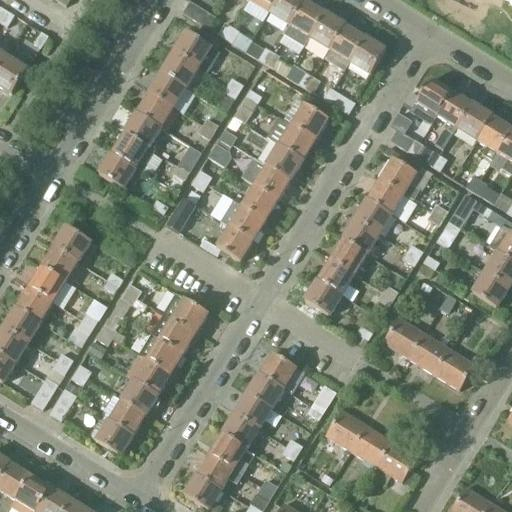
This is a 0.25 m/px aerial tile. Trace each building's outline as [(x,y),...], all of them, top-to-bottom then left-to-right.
[(52,0),(68,9),(73,0),(52,0)] [(251,0),(250,3),(249,3),(243,12),(265,25),(270,16),(279,0),(251,0)] [(290,28),(305,4),(297,0),(279,0),(270,16),(290,28)] [(310,41),(325,17),(305,4),(290,28),(284,37),(304,49),(310,40),(310,41)] [(215,20),(192,5),(191,5),(184,16),(208,31),(215,20)] [(9,15),(1,10),(0,12),(0,24),(2,26),(9,15)] [(16,19),(9,15),(2,26),(9,30),(16,19)] [(310,41),(330,53),(345,29),(325,17),(310,41)] [(226,26),(219,38),(226,42),(233,30),(226,26)] [(330,53),(351,66),(366,42),(345,29),(330,53)] [(233,30),(226,42),(233,47),(240,35),(233,30)] [(198,71),(206,75),(208,76),(221,56),(187,35),(174,56),(198,71)] [(35,47),(42,51),(49,40),(42,36),(35,47)] [(386,55),(366,42),(351,66),(372,78),(386,55)] [(266,51),(259,63),(266,67),(273,55),(266,51)] [(273,55),(266,67),(273,71),(280,60),(273,55)] [(194,96),(206,75),(198,71),(174,56),(162,76),(186,91),(194,96)] [(7,61),(0,72),(0,89),(13,97),(28,74),(7,61)] [(162,76),(149,97),(173,111),(186,91),(162,76)] [(307,76),(300,88),(307,92),(314,80),(307,76)] [(314,80),(307,92),(314,96),(321,85),(314,80)] [(232,81),(227,89),(239,96),(244,88),(232,81)] [(426,111),(437,119),(452,95),(432,82),(410,117),(418,122),(426,111)] [(239,96),(227,89),(223,95),(214,108),(227,116),(239,96)] [(356,107),(354,106),(330,91),(323,103),(349,118),(356,107)] [(246,100),(258,107),(262,100),(251,93),(246,100)] [(437,119),(458,131),(473,108),(452,95),(437,119)] [(137,117),(161,132),(173,111),(149,97),(137,117)] [(234,120),(242,124),(246,126),(258,107),(246,100),(234,120)] [(292,129),(316,143),(328,122),(305,108),(292,129)] [(478,144),(493,120),(473,108),(458,131),(478,144)] [(148,152),(149,151),(161,132),(137,117),(124,137),(148,152)] [(399,117),(391,129),(399,133),(400,134),(405,137),(412,125),(399,117)] [(494,163),(498,156),(511,134),(511,131),(493,120),(478,144),(487,149),(483,157),(493,163),(494,163)] [(203,129),(214,136),(219,129),(207,122),(203,129)] [(199,137),(210,143),(214,136),(203,129),(199,137)] [(303,163),(316,143),(292,129),(280,149),(303,163)] [(225,133),(221,140),(233,148),(237,140),(225,133)] [(392,144),(410,156),(417,145),(405,137),(400,134),(399,133),(392,144)] [(511,177),(511,134),(498,156),(494,163),(493,163),(490,169),(499,175),(502,171),(511,178),(511,177)] [(148,152),(124,137),(112,157),(136,172),(143,160),(149,164),(154,155),(149,151),(148,152)] [(229,155),(233,148),(221,140),(217,148),(229,155)] [(417,160),(423,149),(417,145),(410,156),(417,160)] [(291,183),(303,163),(280,149),(267,169),(291,183)] [(434,155),(427,166),(434,171),(441,160),(434,155)] [(136,172),(112,157),(99,178),(123,192),(136,172)] [(448,164),(441,160),(434,171),(441,175),(448,164)] [(178,169),(190,177),(194,169),(182,162),(178,169)] [(382,183),(405,198),(418,178),(394,163),(382,183)] [(174,177),(185,184),(190,177),(178,169),(174,177)] [(291,183),(267,169),(255,189),(279,204),(291,183)] [(474,196),(481,185),(482,184),(481,183),(485,176),(479,172),(475,179),(473,179),(466,191),(474,196)] [(201,173),(196,181),(208,188),(212,181),(201,173)] [(204,195),(208,188),(196,181),(192,188),(204,195)] [(382,183),(369,203),(393,218),(405,198),(382,183)] [(482,184),(481,185),(474,196),(481,200),(488,188),(482,184)] [(266,224),(279,204),(255,189),(243,209),(243,210),(266,224)] [(196,207),(201,199),(192,193),(187,201),(196,207)] [(167,229),(179,236),(196,209),(184,201),(167,228),(167,229)] [(357,224),(380,238),(393,218),(369,203),(357,224)] [(157,204),(153,210),(164,217),(169,211),(157,204)] [(230,230),(253,244),(266,224),(243,210),(243,209),(234,204),(221,224),(230,230)] [(434,215),(445,222),(450,215),(438,208),(434,215)] [(429,222),(441,230),(445,222),(434,215),(429,222)] [(466,226),(455,219),(451,226),(462,233),(466,226)] [(357,224),(344,244),(368,258),(380,238),(357,224)] [(462,233),(451,226),(446,233),(457,240),(462,233)] [(499,257),(511,264),(511,235),(511,234),(503,228),(489,250),(499,256),(499,257)] [(68,230),(55,251),(87,271),(88,271),(101,251),(91,245),(92,244),(68,230)] [(241,265),(253,244),(230,230),(218,250),(241,265)] [(344,244),(332,264),(355,279),(368,258),(344,244)] [(409,256),(420,263),(424,256),(413,249),(409,256)] [(55,251),(42,271),(66,286),(73,274),(82,279),(87,271),(55,251)] [(404,263),(416,270),(420,263),(409,256),(404,263)] [(511,264),(499,257),(487,276),(511,291),(511,289),(511,264)] [(425,267),(436,274),(441,267),(430,260),(425,267)] [(332,264),(319,285),(343,299),(355,279),(332,264)] [(30,291),(54,306),(66,286),(42,271),(30,291)] [(498,312),(511,291),(487,276),(474,297),(498,312)] [(112,277),(108,283),(119,290),(123,283),(112,277)] [(115,296),(119,290),(108,283),(104,290),(115,296)] [(330,320),(343,299),(319,285),(306,305),(330,320)] [(433,291),(424,285),(420,291),(429,297),(433,291)] [(142,295),(131,288),(127,295),(138,302),(142,295)] [(384,296),(395,304),(399,297),(388,290),(384,296)] [(30,291),(18,311),(41,326),(54,306),(30,291)] [(138,302),(127,295),(123,301),(134,308),(133,309),(143,315),(147,308),(138,302)] [(379,303),(391,310),(395,304),(384,296),(379,303)] [(164,318),(197,337),(210,316),(186,302),(177,297),(164,318)] [(449,298),(440,312),(448,317),(457,303),(449,298)] [(82,323),(94,331),(95,331),(108,310),(96,303),(87,317),(87,316),(82,323)] [(18,311),(5,332),(29,346),(41,326),(18,311)] [(475,313),(469,321),(495,337),(500,329),(475,313)] [(197,337),(164,318),(152,338),(184,358),(197,337)] [(410,363),(425,338),(400,322),(384,347),(410,363)] [(78,331),(90,338),(95,331),(94,331),(82,323),(78,331)] [(475,331),(467,326),(458,340),(466,345),(475,331)] [(118,335),(106,328),(102,335),(114,342),(118,335)] [(370,344),(374,337),(362,330),(358,337),(370,344)] [(5,332),(0,340),(0,356),(16,367),(29,346),(5,332)] [(114,342),(102,335),(97,342),(109,350),(114,342)] [(139,359),(172,379),(184,358),(152,338),(139,359)] [(410,363),(435,378),(451,353),(425,338),(410,363)] [(95,346),(90,355),(101,362),(107,353),(95,346)] [(470,366),(451,353),(435,378),(461,394),(476,369),(470,366)] [(0,384),(4,387),(16,367),(0,356),(0,384)] [(63,357),(59,364),(70,371),(74,364),(63,357)] [(260,377),(284,392),(292,398),(306,377),(273,357),(260,377)] [(474,358),(470,366),(476,369),(481,362),(474,358)] [(136,384),(159,398),(172,379),(139,359),(126,379),(134,384),(135,384),(136,384)] [(65,378),(70,371),(59,364),(54,371),(65,378)] [(77,376),(89,383),(93,376),(81,369),(77,376)] [(84,390),(89,383),(77,376),(73,383),(84,390)] [(284,392),(260,377),(248,398),(272,412),(284,392)] [(48,382),(33,406),(44,413),(59,389),(48,382)] [(122,404),(147,418),(159,398),(136,384),(135,384),(134,384),(122,404)] [(80,392),(71,386),(67,393),(76,399),(80,392)] [(316,402),(312,409),(324,417),(328,410),(328,409),(336,396),(325,390),(317,402),(316,402)] [(62,425),(76,402),(64,395),(50,417),(52,418),(62,425)] [(272,412),(248,398),(235,418),(259,433),(272,412)] [(115,399),(103,419),(134,438),(147,418),(122,404),(115,399)] [(324,417),(312,409),(307,417),(319,424),(324,417)] [(351,455),(366,430),(341,414),(325,439),(347,453),(351,455)] [(223,438),(247,453),(259,433),(235,418),(223,438)] [(134,438),(103,419),(90,439),(121,459),(134,438)] [(351,455),(376,471),(392,445),(366,430),(351,455)] [(235,473),(243,478),(249,468),(241,462),(247,453),(223,438),(211,458),(235,473)] [(291,443),(287,450),(298,457),(303,450),(291,443)] [(418,461),(392,445),(376,471),(402,486),(418,461)] [(294,464),(298,457),(287,450),(282,457),(294,464)] [(347,453),(341,462),(345,464),(351,455),(347,453)] [(211,458),(198,479),(222,493),(229,482),(237,488),(243,478),(235,473),(211,458)] [(0,482),(10,466),(0,459),(0,482)] [(30,478),(10,466),(0,482),(0,491),(16,502),(30,478)] [(334,483),(325,477),(321,483),(330,489),(334,483)] [(16,502),(11,511),(12,511),(37,511),(51,491),(30,478),(16,502)] [(222,493),(198,479),(186,499),(206,511),(220,511),(223,509),(215,505),(222,493)] [(266,483),(262,490),(273,497),(278,490),(266,483)] [(269,504),(273,497),(262,490),(257,497),(269,504)] [(37,511),(65,511),(71,503),(51,491),(37,511)] [(488,511),(491,507),(466,491),(457,506),(449,502),(443,511),(488,511)] [(327,511),(332,503),(324,498),(315,511),(327,511)] [(85,511),(71,503),(65,511),(85,511)] [(264,511),(266,509),(256,503),(253,509),(251,508),(248,511),(264,511)]
